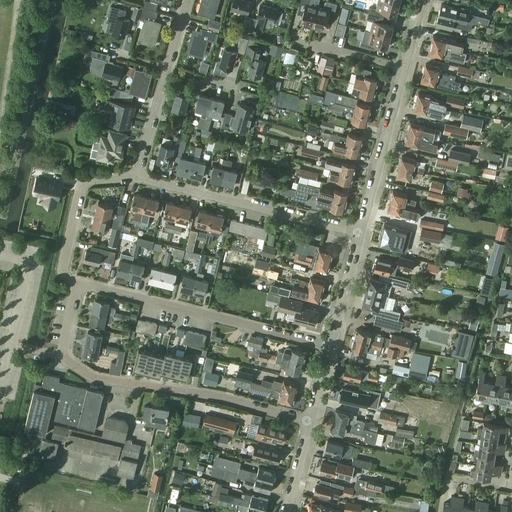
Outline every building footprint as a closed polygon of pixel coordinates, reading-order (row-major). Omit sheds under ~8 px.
[(140,18),(146,20),(146,19),(155,22),(156,18),(158,12),(156,11),(158,3),(146,0),(144,0),(142,7),(143,7),(140,18)] [(214,17),(218,0),(202,0),(199,13),(214,17)] [(248,15),(252,2),(245,0),(233,0),(231,10),(248,15)] [(313,27),(318,7),(311,5),(311,0),(301,0),(299,10),(304,12),(301,24),(313,27)] [(397,15),(399,4),(385,0),(378,0),(377,9),(370,7),(369,13),(381,16),(383,11),(397,15)] [(324,8),(318,7),(313,27),(325,30),(328,18),(333,20),(338,3),(330,1),(328,2),(326,3),(325,4),(324,8)] [(277,11),(278,9),(261,4),(258,17),(259,18),(258,22),(272,26),(273,22),(274,22),(279,23),(282,12),(277,11)] [(475,15),(469,14),(469,10),(442,4),(439,14),(473,23),(488,26),(490,19),(475,15)] [(126,36),(130,20),(124,19),(126,10),(112,5),(107,22),(115,24),(113,33),(126,36)] [(142,7),(135,5),(132,17),(139,19),(142,7)] [(380,22),(381,16),(369,13),(367,19),(373,21),(371,31),(391,36),(394,26),(380,22)] [(471,31),(473,23),(439,14),(436,25),(452,30),(453,27),(471,31)] [(248,29),(252,17),(245,15),(242,27),(248,29)] [(255,31),(258,19),(252,17),(248,29),(255,31)] [(210,18),(208,25),(220,28),(222,22),(210,18)] [(154,27),(156,22),(155,22),(146,19),(146,20),(140,41),(155,45),(160,28),(154,27)] [(220,28),(208,25),(203,23),(200,33),(199,33),(197,38),(192,36),(187,53),(202,57),(207,40),(216,42),(220,28)] [(388,47),(391,36),(371,31),(368,41),(362,39),(360,46),(372,49),(374,43),(388,47)] [(434,35),(431,44),(463,52),(465,43),(434,35)] [(241,36),(236,51),(244,53),(249,39),(241,36)] [(480,39),(468,37),(466,44),(479,47),(480,39)] [(283,45),(273,43),(271,51),(281,54),(283,45)] [(467,53),(463,52),(431,44),(429,53),(444,57),(465,62),(467,53)] [(261,78),(266,61),(259,59),(261,50),(249,46),(246,56),(253,58),(248,74),(261,78)] [(237,54),(224,50),(220,63),(217,62),(213,73),(226,77),(228,69),(232,70),(237,54)] [(285,62),(294,64),(296,53),(287,51),(285,62)] [(119,79),(123,66),(107,62),(108,59),(94,55),(92,65),(91,66),(92,68),(92,69),(94,71),(95,72),(96,73),(98,73),(112,77),(110,83),(117,85),(119,79)] [(329,89),(335,60),(322,57),(319,71),(324,73),(321,87),(329,89)] [(440,72),(442,67),(426,63),(424,73),(449,79),(455,81),(456,75),(449,74),(440,72)] [(459,65),(457,74),(472,77),(474,68),(459,65)] [(370,77),(367,76),(369,69),(359,67),(354,82),(355,83),(377,89),(379,79),(370,77)] [(145,77),(147,73),(137,70),(131,89),(126,88),(125,91),(121,90),(119,98),(120,98),(121,98),(132,100),(134,93),(145,96),(150,79),(145,77)] [(459,92),(461,82),(455,81),(449,79),(424,73),(421,82),(459,92)] [(374,98),(377,89),(355,83),(352,92),(374,98)] [(119,98),(121,90),(111,87),(109,95),(119,98)] [(185,113),(190,96),(177,92),(172,109),(185,113)] [(419,92),(416,102),(441,108),(446,109),(447,105),(445,104),(433,101),(434,96),(419,92)] [(372,106),(356,102),(346,100),(347,96),(337,93),(335,102),(328,104),(328,105),(354,112),(369,116),(372,106)] [(208,113),(212,98),(200,94),(196,109),(203,111),(199,128),(204,129),(207,118),(208,113)] [(466,99),(448,94),(445,104),(447,105),(463,109),(466,99)] [(221,116),(225,101),(212,98),(208,113),(207,118),(212,119),(213,114),(221,116)] [(130,118),(131,114),(134,114),(136,106),(108,99),(106,107),(114,109),(110,123),(130,128),(132,119),(130,118)] [(446,109),(441,108),(416,102),(414,111),(429,115),(430,113),(444,117),(446,109)] [(72,109),(51,104),(48,113),(69,119),(72,109)] [(248,130),(254,108),(239,104),(235,116),(232,115),(230,125),(248,130)] [(342,116),(344,109),(334,106),(332,113),(342,116)] [(226,112),(221,127),(229,129),(230,125),(232,115),(233,114),(226,112)] [(369,116),(354,112),(351,122),(367,125),(369,116)] [(481,130),(484,118),(465,114),(462,125),(481,130)] [(189,119),(182,117),(179,127),(186,129),(189,119)] [(209,130),(212,119),(207,118),(204,129),(209,130)] [(333,130),(335,123),(323,119),(321,126),(333,130)] [(433,140),(436,129),(411,123),(408,133),(422,137),(433,140)] [(467,138),(469,128),(446,124),(445,133),(467,138)] [(125,139),(124,139),(126,133),(109,130),(108,137),(101,135),(96,159),(109,162),(111,155),(121,158),(125,139)] [(361,147),(363,137),(349,134),(348,137),(341,135),(332,132),(331,138),(336,140),(346,143),(361,147)] [(433,140),(422,137),(408,133),(405,144),(435,151),(438,141),(433,140)] [(182,137),(175,135),(172,144),(179,146),(182,137)] [(209,139),(207,149),(213,150),(215,140),(209,139)] [(359,156),(361,147),(346,143),(336,140),(333,149),(344,152),(359,156)] [(162,143),(157,161),(163,163),(161,168),(168,170),(170,165),(172,158),(176,159),(178,152),(179,146),(172,144),(172,145),(162,143)] [(179,164),(177,172),(190,175),(193,160),(194,155),(197,146),(191,145),(189,153),(189,154),(188,159),(181,157),(179,164)] [(319,158),(321,150),(303,146),(302,152),(308,153),(307,155),(319,158)] [(468,164),(470,154),(451,149),(448,159),(468,164)] [(491,151),(489,158),(500,161),(502,154),(491,151)] [(415,164),(417,160),(402,156),(401,158),(400,158),(399,161),(400,163),(399,166),(414,170),(424,172),(425,167),(420,166),(420,165),(415,164)] [(341,161),(341,162),(328,158),(325,167),(329,168),(330,168),(354,174),(356,165),(341,161)] [(458,163),(437,158),(436,165),(456,171),(458,163)] [(214,165),(210,180),(222,183),(228,160),(223,159),(221,167),(214,165)] [(193,160),(190,175),(202,178),(206,163),(193,160)] [(228,160),(222,183),(234,186),(236,177),(242,178),(242,176),(243,173),(238,171),(230,169),(232,161),(228,160)] [(414,170),(399,166),(398,170),(397,171),(396,174),(397,175),(396,177),(411,181),(412,177),(417,178),(417,177),(422,178),(424,172),(414,170)] [(351,184),(354,174),(330,168),(329,168),(325,167),(324,172),(325,174),(328,175),(328,178),(351,184)] [(317,180),(319,173),(302,168),(300,175),(317,180)] [(485,168),(485,177),(498,177),(498,168),(485,168)] [(41,176),(35,195),(56,202),(62,182),(41,176)] [(244,176),(240,192),(246,193),(250,178),(244,176)] [(442,193),(444,184),(432,180),(429,189),(442,193)] [(347,203),(349,193),(334,189),(333,191),(299,182),(297,189),(309,193),(313,194),(331,198),(347,203)] [(459,187),(459,196),(470,197),(471,188),(459,187)] [(306,202),(309,193),(297,189),(294,199),(306,202)] [(406,198),(407,194),(393,190),(392,192),(391,192),(390,196),(391,196),(390,201),(405,204),(415,207),(416,200),(406,198)] [(445,195),(429,191),(427,198),(443,202),(445,195)] [(143,211),(147,197),(135,193),(131,208),(137,210),(136,215),(134,214),(132,223),(140,225),(140,224),(141,220),(140,220),(141,216),(142,216),(143,211)] [(331,198),(313,194),(312,198),(317,199),(316,204),(344,212),(347,203),(331,198)] [(156,214),(160,200),(147,197),(143,211),(156,214)] [(423,210),(415,207),(405,204),(390,201),(389,204),(388,205),(387,208),(388,209),(387,211),(411,217),(413,211),(422,214),(423,210)] [(176,220),(180,205),(167,202),(164,217),(176,220)] [(98,203),(95,215),(110,218),(115,220),(117,214),(111,213),(113,206),(98,203)] [(119,205),(117,212),(125,214),(127,207),(119,205)] [(188,223),(192,208),(180,205),(176,220),(188,223)] [(208,228),(212,213),(200,210),(196,225),(208,228)] [(117,214),(115,220),(123,222),(125,214),(117,212),(117,214)] [(222,225),(225,216),(212,213),(208,228),(205,242),(211,243),(213,234),(220,235),(221,231),(227,233),(229,226),(222,225)] [(115,220),(110,218),(95,215),(92,227),(107,231),(108,227),(113,228),(115,220)] [(150,218),(142,216),(141,216),(140,220),(141,220),(140,224),(148,226),(150,218)] [(235,233),(238,221),(232,219),(229,231),(235,233)] [(438,222),(421,219),(420,226),(436,229),(438,222)] [(121,230),(123,222),(115,220),(113,228),(121,230)] [(241,234),(244,222),(238,221),(235,233),(241,234)] [(247,236),(250,224),(244,222),(241,234),(247,236)] [(173,229),(174,226),(167,224),(165,231),(174,233),(174,229),(173,229)] [(253,237),(256,225),(250,224),(247,236),(253,237)] [(398,232),(399,228),(384,224),(381,235),(414,243),(416,237),(398,232)] [(259,239),(262,227),(256,225),(253,237),(259,239)] [(509,227),(500,225),(496,238),(506,241),(509,227)] [(181,234),(182,228),(174,226),(173,229),(174,229),(174,233),(181,234)] [(265,240),(268,228),(262,227),(259,239),(265,240)] [(441,232),(422,228),(420,238),(439,242),(441,232)] [(194,251),(198,232),(191,230),(186,249),(194,251)] [(205,240),(207,233),(199,231),(197,239),(205,240)] [(277,234),(269,232),(267,242),(274,244),(277,234)] [(414,243),(381,235),(378,245),(393,249),(395,244),(413,249),(414,243)] [(505,244),(494,241),(492,250),(503,253),(505,244)] [(333,253),(334,251),(320,248),(320,246),(303,242),(300,254),(307,256),(331,262),(332,258),(334,257),(335,254),(333,253)] [(277,247),(264,244),(261,254),(274,258),(277,247)] [(113,260),(115,252),(101,248),(92,246),(90,251),(86,250),(84,261),(99,265),(101,259),(106,261),(107,258),(113,260)] [(217,246),(215,256),(221,257),(223,247),(217,246)] [(330,266),(331,262),(307,256),(300,254),(296,253),(294,261),(314,266),(313,269),(328,272),(329,270),(330,270),(331,266),(330,266)] [(217,269),(220,258),(215,257),(212,268),(217,269)] [(412,269),(414,261),(400,258),(398,264),(392,262),(392,261),(384,259),(384,260),(377,258),(376,262),(374,261),(372,269),(396,275),(397,271),(398,266),(412,269)] [(129,277),(133,262),(120,259),(117,274),(129,277)] [(141,280),(145,265),(133,262),(129,277),(141,280)] [(492,266),(487,267),(486,273),(497,276),(499,268),(492,266)] [(161,285),(165,270),(152,267),(149,282),(161,285)] [(173,288),(177,273),(165,270),(161,285),(173,288)] [(209,281),(203,279),(204,273),(202,273),(199,272),(197,278),(194,293),(205,296),(209,281)] [(194,293),(197,278),(185,275),(181,290),(194,293)] [(389,297),(392,285),(407,289),(409,281),(391,276),(389,282),(370,277),(369,282),(366,282),(365,286),(367,288),(367,291),(389,297)] [(494,278),(486,276),(481,292),(489,295),(494,278)] [(291,278),(290,283),(294,284),(308,287),(323,292),(324,287),(326,288),(327,284),(325,283),(326,281),(311,277),(310,282),(291,278)] [(323,292),(308,287),(294,284),(291,294),(305,298),(305,299),(320,302),(321,300),(323,300),(323,297),(322,296),(323,292)] [(289,297),(291,289),(279,286),(277,294),(289,297)] [(386,308),(389,297),(367,291),(366,293),(363,294),(362,298),(364,300),(363,304),(382,309),(381,315),(388,317),(399,320),(401,312),(386,308)] [(485,309),(487,298),(480,296),(478,307),(485,309)] [(314,326),(318,311),(301,307),(302,302),(282,297),(278,309),(288,312),(289,310),(299,313),(297,322),(314,326)] [(108,307),(109,302),(95,299),(92,311),(107,315),(113,316),(113,312),(114,309),(108,307)] [(113,316),(107,315),(92,311),(90,324),(104,327),(105,321),(111,322),(112,318),(113,316)] [(385,327),(388,317),(381,315),(378,325),(385,327)] [(478,329),(479,319),(472,318),(471,328),(478,329)] [(138,323),(136,331),(142,333),(145,321),(139,319),(138,321),(138,323)] [(145,321),(142,333),(148,335),(152,322),(145,321)] [(152,322),(148,335),(155,336),(158,324),(157,324),(152,322)] [(160,324),(158,331),(166,332),(168,326),(160,324)] [(177,329),(176,335),(184,337),(185,330),(177,329)] [(187,331),(184,343),(184,344),(191,345),(194,332),(188,330),(187,330),(187,331)] [(384,341),(385,337),(356,330),(354,339),(383,346),(383,345),(384,341)] [(459,330),(454,353),(468,357),(474,334),(459,330)] [(100,347),(103,335),(88,331),(86,344),(100,347)] [(194,332),(191,345),(197,347),(200,334),(194,332)] [(200,334),(197,347),(203,348),(205,339),(206,335),(200,334)] [(248,349),(249,349),(253,350),(254,346),(261,348),(263,338),(251,335),(248,349)] [(390,338),(385,337),(384,341),(383,345),(389,346),(389,345),(409,350),(411,341),(391,336),(390,338)] [(381,350),(383,346),(354,339),(352,348),(380,355),(381,350)] [(109,352),(109,349),(106,348),(100,347),(86,344),(83,356),(98,359),(99,353),(108,355),(109,352)] [(266,353),(260,352),(261,348),(254,346),(253,350),(249,349),(248,355),(267,360),(269,354),(266,353)] [(404,355),(405,351),(389,346),(387,354),(397,357),(398,354),(404,355)] [(307,353),(291,349),(287,348),(286,349),(285,349),(284,353),(278,351),(277,356),(304,363),(307,353)] [(139,349),(134,369),(143,372),(148,352),(139,349)] [(148,352),(143,372),(151,374),(157,354),(148,352)] [(157,354),(151,374),(160,376),(166,352),(165,356),(157,354)] [(166,352),(160,376),(161,376),(162,372),(170,375),(175,354),(166,352)] [(175,354),(170,375),(179,377),(184,357),(175,354)] [(269,354),(267,360),(276,363),(276,361),(282,363),(281,367),(286,368),(286,370),(301,374),(304,363),(277,356),(269,354)] [(415,354),(413,363),(412,363),(409,375),(425,379),(430,358),(415,354)] [(184,357),(179,377),(188,379),(193,359),(184,357)] [(411,367),(394,364),(393,372),(409,375),(411,367)] [(362,370),(362,372),(346,368),(344,378),(360,381),(361,378),(377,382),(379,373),(369,371),(369,372),(362,370)] [(254,375),(238,371),(236,379),(252,383),(254,375)] [(486,402),(489,382),(484,381),(486,372),(480,371),(476,396),(481,397),(481,401),(486,402)] [(216,387),(219,375),(206,372),(203,383),(216,387)] [(36,383),(35,389),(25,429),(27,429),(20,459),(34,462),(37,450),(39,451),(39,453),(55,457),(58,441),(67,443),(66,447),(118,459),(121,460),(117,474),(133,478),(141,445),(131,443),(132,440),(126,438),(129,425),(126,420),(111,417),(106,420),(103,436),(55,424),(53,433),(47,432),(50,419),(95,430),(104,392),(59,381),(60,377),(45,373),(42,384),(36,383)] [(497,400),(501,375),(497,374),(495,383),(489,382),(486,402),(491,403),(492,399),(497,400)] [(507,405),(511,385),(505,384),(507,376),(501,375),(497,400),(503,401),(502,405),(507,405)] [(298,386),(299,384),(284,380),(284,382),(274,380),(274,382),(263,379),(262,385),(296,394),(297,391),(298,390),(299,387),(298,386)] [(296,394),(262,385),(252,383),(250,391),(280,398),(279,401),(294,405),(294,403),(295,402),(296,399),(295,398),(296,394)] [(344,386),(341,395),(378,404),(381,393),(344,386)] [(425,419),(438,420),(440,402),(435,402),(435,408),(427,407),(425,419)] [(145,406),(143,419),(147,420),(146,425),(166,429),(167,421),(168,421),(170,408),(153,405),(153,407),(145,406)] [(187,424),(196,425),(198,409),(189,408),(187,424)] [(368,429),(370,422),(350,417),(351,414),(336,410),(333,420),(368,429)] [(406,417),(381,411),(378,421),(395,425),(396,424),(403,426),(406,417)] [(203,424),(238,433),(240,424),(224,419),(206,414),(203,424)] [(254,414),(253,421),(262,423),(264,416),(254,414)] [(368,429),(333,420),(331,430),(345,434),(346,431),(365,436),(363,442),(375,444),(378,432),(368,429)] [(509,427),(484,423),(483,428),(479,428),(478,433),(498,436),(499,431),(508,432),(509,427)] [(283,443),(287,431),(260,424),(256,439),(276,444),(276,442),(283,443)] [(415,430),(397,427),(395,435),(413,438),(415,430)] [(497,442),(498,436),(478,433),(477,438),(481,439),(480,444),(505,448),(506,443),(497,442)] [(228,447),(231,438),(222,435),(219,443),(228,447)] [(405,443),(406,437),(396,435),(395,441),(405,443)] [(344,443),(344,444),(328,440),(325,452),(341,456),(341,455),(350,457),(353,445),(344,443)] [(496,452),(504,453),(505,448),(480,444),(479,449),(475,449),(474,454),(495,457),(496,452)] [(281,452),(266,447),(256,445),(253,457),(278,463),(281,452)] [(494,463),(495,457),(474,454),(473,459),(477,459),(476,465),(501,469),(502,464),(494,463)] [(354,457),(352,465),(371,469),(372,462),(354,457)] [(224,458),(221,467),(250,475),(273,482),(276,471),(260,467),(258,473),(251,471),(239,468),(241,462),(224,458)] [(354,466),(339,462),(338,466),(322,462),(320,472),(336,476),(336,474),(351,478),(354,466)] [(237,477),(249,480),(256,482),(254,488),(270,492),(273,482),(250,475),(221,467),(213,465),(210,475),(236,482),(237,477)] [(492,473),(500,474),(501,469),(476,465),(475,471),(471,470),(470,475),(491,479),(492,473)] [(163,475),(155,473),(151,489),(159,491),(160,491),(163,475)] [(114,487),(116,481),(100,476),(98,482),(114,487)] [(385,485),(367,480),(365,488),(383,491),(385,485)] [(331,487),(317,484),(314,493),(330,497),(331,494),(339,496),(343,495),(353,498),(354,489),(344,487),(344,486),(332,483),(331,487)] [(158,497),(159,491),(151,489),(149,496),(158,497)] [(231,501),(232,495),(220,492),(217,503),(241,510),(240,511),(265,511),(266,510),(242,504),(231,501)] [(250,500),(232,495),(231,501),(242,504),(266,510),(269,499),(252,495),(250,500)] [(454,511),(457,498),(451,496),(449,504),(443,503),(441,511),(454,511)] [(467,511),(468,507),(462,506),(463,499),(457,498),(454,511),(467,511)] [(480,511),(482,502),(476,501),(474,508),(468,507),(467,511),(480,511)] [(493,511),(487,510),(489,503),(482,502),(480,511),(493,511)] [(340,511),(322,506),(322,505),(319,504),(319,505),(311,503),(309,511),(340,511)] [(349,511),(360,511),(362,506),(346,503),(344,511),(349,511)]
